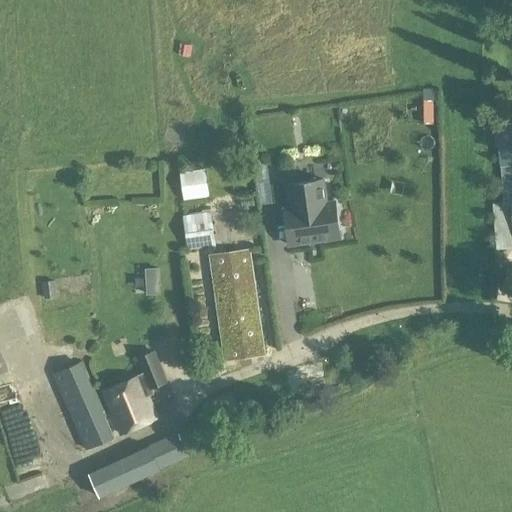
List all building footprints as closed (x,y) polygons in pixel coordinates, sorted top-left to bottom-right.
[(511,121),(495,123),(496,145),(499,145),(501,166),(505,202),(493,203),(496,249),(511,247),(511,121)] [(181,175),(185,200),(208,196),(205,172),(181,175)] [(288,189),(292,213),(285,214),(291,251),(343,243),(337,206),(328,207),(325,184),(288,189)] [(188,249),(215,245),(210,211),(183,215),(188,249)] [(257,297),(253,275),(249,248),(209,254),(225,360),(265,354),(257,297)] [(158,269),(145,269),(146,294),(159,293),(158,269)] [(54,291),(51,274),(41,276),(45,293),(54,291)] [(0,375),(10,372),(0,348),(0,375)] [(103,390),(112,411),(122,433),(158,417),(146,389),(167,381),(154,351),(138,357),(145,372),(103,390)] [(114,438),(81,361),(52,374),(85,450),(114,438)] [(178,431),(88,472),(99,497),(189,455),(178,431)]
